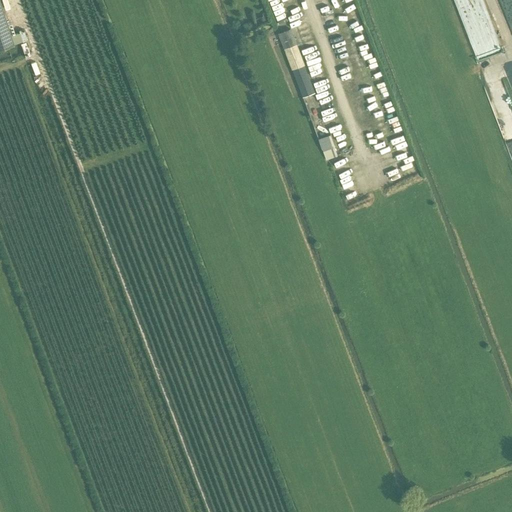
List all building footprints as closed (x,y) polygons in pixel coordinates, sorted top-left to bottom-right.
[(455,0),(474,59),(499,51),(482,0),(455,0)] [(0,48),(14,44),(11,35),(0,1),(0,48)] [(291,28),(279,33),(303,97),(315,92),(291,28)] [(19,32),(11,35),(14,44),(22,41),(19,32)] [(511,123),(502,126),(511,156),(511,123)] [(327,159),(338,156),(331,133),(320,137),(327,159)]
